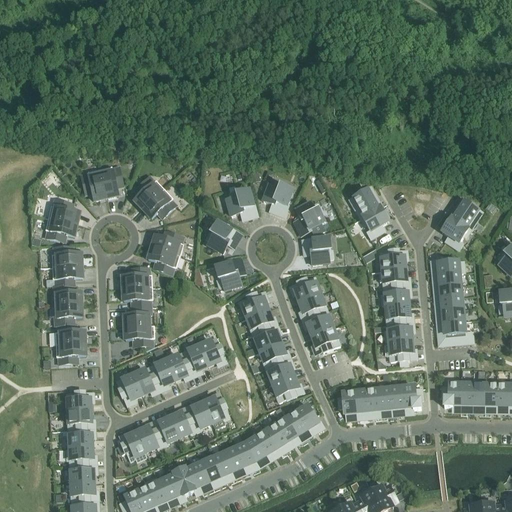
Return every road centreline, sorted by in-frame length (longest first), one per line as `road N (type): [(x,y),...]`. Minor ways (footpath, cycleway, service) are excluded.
road 1 (residential): [(272,269),(339,437)]
road 2 (residential): [(339,437),(289,473),(202,511)]
road 3 (residential): [(105,255),(106,387)]
